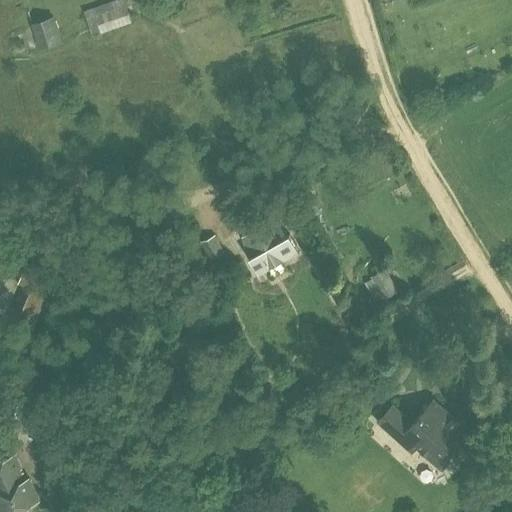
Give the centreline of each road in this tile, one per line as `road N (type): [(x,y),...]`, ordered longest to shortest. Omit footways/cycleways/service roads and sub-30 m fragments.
road 1 (track): [(0,397),(190,206),(391,114)]
road 2 (track): [(511,317),(391,114),(354,0)]
